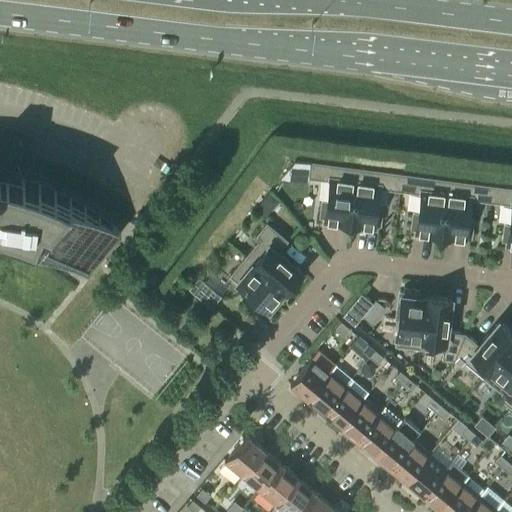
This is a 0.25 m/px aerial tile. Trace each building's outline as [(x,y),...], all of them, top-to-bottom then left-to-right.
[(31,181),(21,178),(18,173),(14,168),(9,163),(4,160),(0,157),(0,226),(9,229),(23,234),(37,240),(50,247),(63,254),(75,262),(87,271),(120,230),(110,223),(101,216),(91,210),(81,204),(71,198),(61,194),(51,189),(41,185),(31,181)] [(349,222),(356,169),(310,163),(308,178),(329,181),(326,201),(321,200),(319,216),(324,217),(324,219),(349,222)] [(399,190),(401,174),(356,169),(349,222),(374,225),(374,223),(379,224),(381,208),(376,207),(379,187),(399,190)] [(440,234),(447,180),(401,174),(399,190),(420,192),(418,213),(413,212),(411,228),(416,228),(415,231),(440,234)] [(493,186),(447,180),(440,234),(453,236),(453,235),(465,237),(465,234),(470,235),(472,219),(467,218),(470,198),(491,201),(493,186)] [(511,243),(511,188),(493,186),(491,201),(511,204),(509,224),(504,224),(502,239),(507,240),(507,243),(511,243)] [(278,197),(270,190),(261,201),(269,207),(278,197)] [(259,237),(244,255),(285,289),(301,270),(277,250),(287,239),(266,221),(255,234),(259,237)] [(244,255),(228,274),(255,296),(253,298),(268,310),(282,294),(280,292),(283,289),(285,290),(285,289),(244,255)] [(219,294),(198,276),(189,287),(210,305),(219,294)] [(420,293),(398,290),(396,309),(398,309),(394,344),(418,347),(425,294),(424,296),(420,295),(420,293)] [(360,292),(343,313),(354,322),(371,301),(360,292)] [(450,297),(425,294),(418,347),(442,350),(441,357),(453,358),(464,332),(446,329),(450,297)] [(511,341),(511,330),(498,320),(478,343),(464,332),(453,358),(461,365),(464,361),(483,376),(511,341)] [(349,328),(340,321),(335,327),(343,334),(349,328)] [(511,341),(483,376),(501,392),(497,396),(510,406),(511,402),(511,341)] [(374,349),(366,342),(360,349),(368,356),(374,349)] [(306,396),(334,363),(317,348),(289,382),(306,396)] [(382,356),(374,349),(368,356),(377,363),(382,356)] [(323,410),(351,377),(351,376),(335,362),(334,363),(306,396),(323,410)] [(402,383),(407,377),(399,370),(393,377),(402,383)] [(339,424),(362,397),(361,396),(366,389),(351,377),(323,410),(339,424)] [(410,390),(415,383),(407,377),(402,383),(410,390)] [(356,438),(379,411),(362,397),(339,424),(356,438)] [(440,404),(432,397),(427,404),(435,411),(440,404)] [(373,452),(400,418),(384,404),(379,411),(356,438),(373,452)] [(443,418),(449,411),(440,404),(435,411),(443,418)] [(389,466),(412,438),(420,429),(403,415),(401,418),(400,418),(373,452),(389,466)] [(486,433),(493,425),(482,417),(476,424),(486,433)] [(468,439),(474,432),(465,425),(460,432),(468,439)] [(476,446),(482,439),(474,432),(468,439),(476,446)] [(240,475),(263,447),(246,433),(223,461),(240,475)] [(406,479),(429,452),(412,438),(389,466),(406,479)] [(257,489),(280,461),(263,447),(240,475),(257,489)] [(422,493),(445,466),(429,452),(406,479),(422,493)] [(507,460),(499,453),(493,460),(501,467),(507,460)] [(439,507),(467,474),(450,460),(445,466),(422,493),(439,507)] [(511,470),(511,463),(507,460),(501,467),(510,474),(511,470)] [(274,503),(296,475),(280,461),(257,489),(274,503)] [(444,511),(463,511),(484,488),(467,474),(439,507),(444,511)] [(284,511),(294,511),(313,489),(296,475),(274,503),(284,511)] [(492,511),(503,499),(486,485),(484,488),(463,511),(492,511)] [(204,501),(209,494),(201,487),(195,494),(204,501)] [(322,511),(329,503),(313,489),(294,511),(322,511)] [(194,511),(200,505),(192,499),(186,505),(193,511),(194,511)] [(511,511),(511,506),(503,499),(492,511),(511,511)] [(340,511),(329,503),(322,511),(340,511)]
